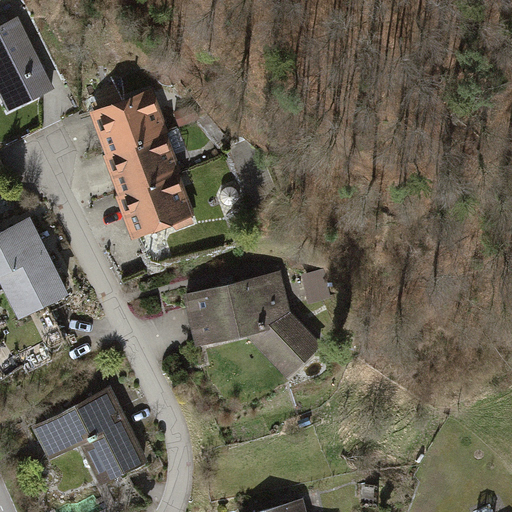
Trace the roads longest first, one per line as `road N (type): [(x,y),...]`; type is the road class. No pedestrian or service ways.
road 1 (track): [(135,0),(182,46),(361,162),(426,174),(476,144),(511,107)]
road 2 (residential): [(175,511),(187,468),(184,441),(44,162)]
